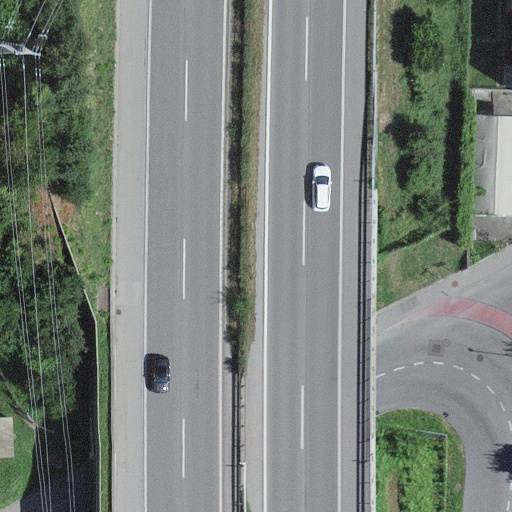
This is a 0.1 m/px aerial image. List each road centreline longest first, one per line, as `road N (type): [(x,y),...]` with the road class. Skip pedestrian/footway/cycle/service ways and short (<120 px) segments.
road 1 (motorway): [(301,511),(307,0)]
road 2 (motorway): [(187,0),(183,511)]
road 3 (tertiary): [(469,374),(433,365),(387,368),(104,511)]
road 4 (residential): [(503,511),(509,441),(497,399),(469,374)]
